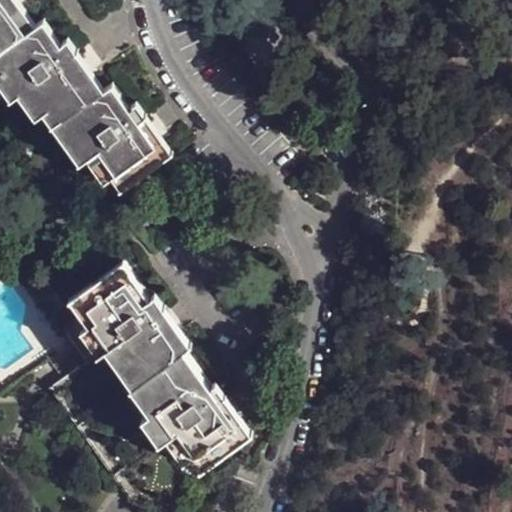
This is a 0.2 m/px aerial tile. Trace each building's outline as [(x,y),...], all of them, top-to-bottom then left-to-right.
[(0,0),(0,57),(2,59),(52,25),(32,0),(0,0)] [(408,18),(422,8),(415,0),(402,0),(397,4),(408,18)] [(247,34),(266,64),(297,44),(278,14),(247,34)] [(138,187),(189,150),(154,100),(147,106),(128,82),(121,88),(90,49),(92,46),(83,37),(77,42),(60,20),(52,25),(2,59),(29,98),(39,91),(53,115),(62,111),(98,160),(104,156),(120,179),(130,175),(138,187)] [(210,511),(246,486),(229,463),(223,464),(213,454),(205,459),(188,435),(181,440),(164,418),(171,411),(153,387),(154,384),(127,346),(119,353),(102,329),(109,323),(91,299),(144,260),(114,221),(38,277),(102,365),(72,390),(147,493),(161,511),(162,511),(210,511)] [(257,421),(231,384),(204,347),(212,342),(175,293),(170,296),(144,260),(91,299),(109,323),(127,346),(154,384),(153,387),(171,411),(188,435),(195,429),(200,428),(217,451),(257,421)] [(119,353),(127,346),(109,323),(102,329),(119,353)] [(223,464),(229,463),(272,430),(237,381),(231,384),(257,421),(217,451),(200,428),(195,429),(213,454),(223,464)] [(181,440),(188,435),(171,411),(164,418),(181,440)] [(213,454),(195,429),(188,435),(205,459),(213,454)]
